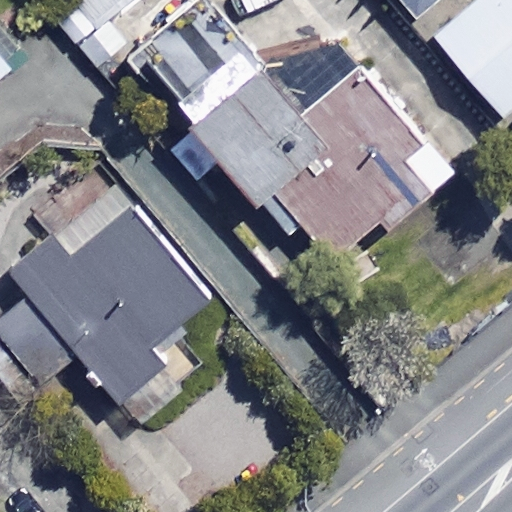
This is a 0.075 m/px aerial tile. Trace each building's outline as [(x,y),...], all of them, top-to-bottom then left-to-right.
[(99,0),(100,1),(67,28),(114,83),(204,6),(198,0),(99,0)] [(410,0),(419,10),(431,0),(410,0)] [(511,0),(495,0),(449,39),(511,115),(511,0)] [(456,176),(347,47),(287,98),(251,57),(188,111),(275,214),(293,199),(350,267),(456,176)] [(0,84),(15,72),(0,53),(0,84)] [(217,303),(120,189),(17,276),(34,296),(0,325),(0,328),(52,390),(88,360),(149,432),(209,381),(174,340),(217,303)]
